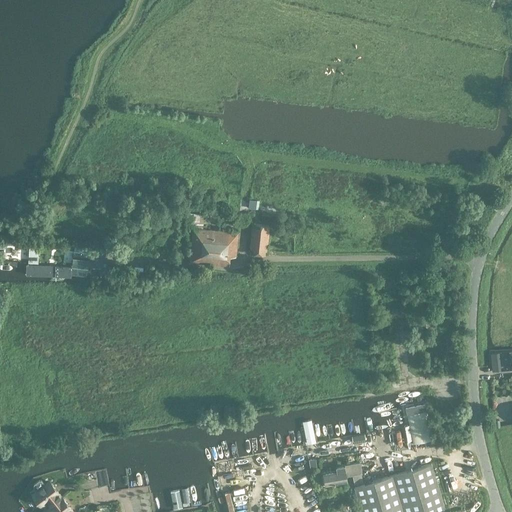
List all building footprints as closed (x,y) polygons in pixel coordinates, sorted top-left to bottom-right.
[(204,222),(204,213),(190,212),(189,221),(204,222)] [(269,225),(256,224),(253,223),(250,253),(266,255),(267,249),(269,225)] [(238,232),(213,230),(193,229),(191,262),(229,265),(229,259),(230,259),(230,255),(236,256),(238,232)] [(5,243),(17,244),(18,236),(5,235),(5,236),(5,243)] [(37,262),(38,244),(29,243),(27,261),(37,262)] [(26,263),(25,275),(71,277),(71,265),(26,263)] [(428,299),(429,318),(426,319),(426,322),(427,325),(429,326),(430,330),(430,333),(429,338),(428,338),(428,341),(428,344),(431,345),(436,345),(436,337),(434,337),(432,337),(431,326),(433,326),(435,326),(434,318),(432,318),(431,318),(430,299),(428,299)] [(361,473),(362,473),(361,461),(336,465),(336,469),(323,472),(325,483),(348,479),(347,475),(352,474),(361,473)] [(361,473),(352,474),(355,485),(354,486),(361,511),(441,511),(446,511),(432,463),(364,483),(361,473)] [(46,484),(42,479),(40,479),(34,483),(34,485),(38,490),(33,493),(35,495),(35,498),(37,502),(40,502),(42,504),(43,503),(47,508),(46,509),(62,496),(61,497),(57,492),(58,491),(50,480),(46,484)] [(62,496),(46,509),(47,511),(73,511),(70,507),(71,507),(62,496)]
